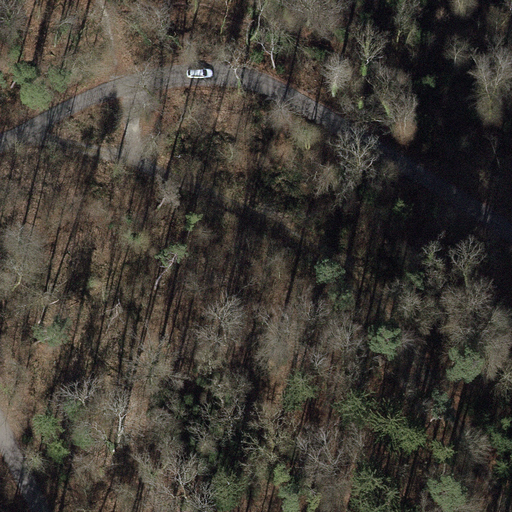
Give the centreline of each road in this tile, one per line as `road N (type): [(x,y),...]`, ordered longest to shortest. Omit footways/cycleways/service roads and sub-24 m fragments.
road 1 (track): [(96,0),(130,82),(122,151),(265,220),(356,282),(407,345),(511,511)]
road 2 (residential): [(511,235),(302,103),(209,72),(130,82),(0,141)]
